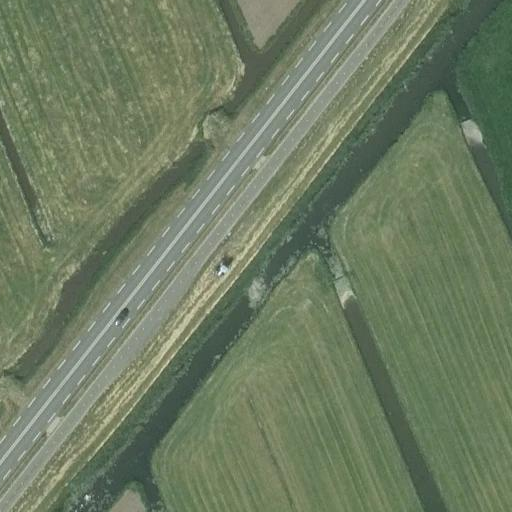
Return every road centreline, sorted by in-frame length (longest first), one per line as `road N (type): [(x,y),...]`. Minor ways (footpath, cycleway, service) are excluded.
road 1 (unclassified): [(4,511),(406,0)]
road 2 (primary): [(0,465),(367,0)]
road 3 (track): [(0,370),(17,314),(214,77),(195,0)]
